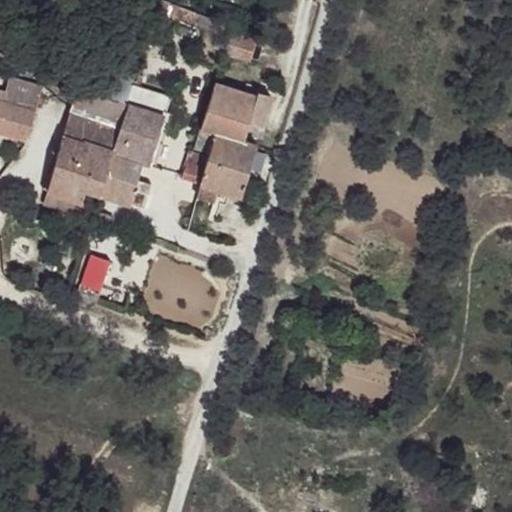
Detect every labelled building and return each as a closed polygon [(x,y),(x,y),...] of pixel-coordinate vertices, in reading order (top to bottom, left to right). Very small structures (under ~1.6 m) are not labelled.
[(253,37),(233,32),(227,52),(255,59),(260,35),(255,32),(253,37)] [(10,92),(9,99),(43,111),(48,88),(14,79),(10,92)] [(261,97),(218,84),(211,107),(254,121),(261,97)] [(0,89),(0,96),(9,99),(10,92),(0,89)] [(133,103),(81,89),(70,120),(66,139),(118,151),(133,103)] [(0,133),(33,142),(40,116),(8,105),(9,99),(0,96),(0,133)] [(40,116),(43,111),(9,99),(8,105),(40,116)] [(169,113),(133,103),(118,151),(149,160),(156,162),(169,113)] [(254,121),(211,107),(205,128),(247,139),(254,121)] [(247,139),(205,128),(200,147),(212,151),(211,156),(203,184),(217,189),(233,194),(245,197),(262,146),(247,139)] [(118,151),(66,139),(52,191),(87,200),(91,190),(107,192),(118,151)] [(211,156),(192,150),(187,169),(185,178),(203,184),(211,156)] [(149,160),(118,151),(107,192),(136,203),(144,177),(149,160)] [(156,182),(144,177),(136,203),(150,205),(156,182)] [(110,258),(93,253),(86,280),(103,287),(110,258)] [(103,287),(86,280),(81,294),(99,300),(103,287)]
